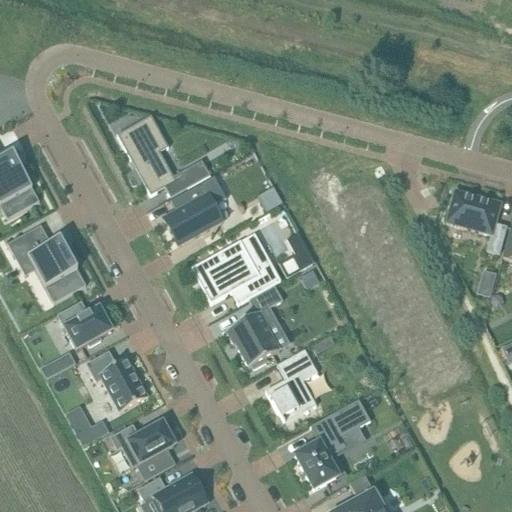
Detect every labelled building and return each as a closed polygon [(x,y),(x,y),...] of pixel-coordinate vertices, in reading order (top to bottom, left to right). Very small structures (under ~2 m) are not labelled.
[(138,126),(116,138),(134,169),(139,166),(148,183),(143,186),(150,199),(164,191),(176,184),(173,180),(160,155),(168,150),(158,132),(146,139),(138,126)] [(0,210),(7,223),(39,205),(16,164),(12,157),(3,162),(1,163),(0,161),(0,210)] [(206,161),(180,175),(188,190),(214,176),(206,161)] [(176,214),(163,221),(178,249),(222,225),(213,209),(226,202),(214,180),(170,204),(176,214)] [(454,194),(446,226),(490,238),(486,254),(499,257),(507,230),(495,227),(501,206),(454,194)] [(40,229),(7,247),(14,261),(24,255),(35,274),(53,307),(86,289),(64,249),(59,241),(50,246),(48,248),(39,231),(41,230),(40,229)] [(511,232),(510,232),(502,261),(511,263),(511,232)] [(268,237),(195,275),(211,305),(230,295),(236,305),(289,278),(268,237)] [(480,285),(477,297),(489,300),(493,289),(480,285)] [(256,317),(225,334),(233,348),(235,347),(248,371),(251,370),(253,373),(266,365),(265,362),(279,354),(266,330),(276,325),(269,312),(282,305),(274,290),(249,304),(256,317)] [(81,305),(57,319),(76,354),(87,347),(89,350),(101,343),(100,341),(111,334),(99,312),(88,318),(81,305)] [(330,340),(313,350),(317,357),(334,347),(330,340)] [(511,345),(501,351),(509,365),(511,362),(511,345)] [(284,384),(265,394),(280,422),(312,405),(314,410),(316,409),(303,385),(317,377),(304,354),(276,369),(284,384)] [(119,416),(147,401),(126,362),(116,368),(108,355),(85,368),(95,387),(101,384),(119,416)] [(53,367),(41,374),(46,383),(58,376),(53,367)] [(319,445),(294,459),(313,493),(335,482),(341,478),(331,459),(346,450),(341,441),(358,431),(370,424),(358,403),(310,430),(319,445)] [(92,431),(77,439),(83,450),(108,436),(102,425),(92,431)] [(165,454),(174,449),(161,426),(138,439),(132,428),(109,441),(116,454),(120,452),(132,472),(154,460),(165,454)] [(165,454),(154,460),(162,475),(173,469),(165,454)] [(159,481),(137,493),(144,506),(154,501),(159,511),(194,511),(206,506),(204,503),(208,501),(202,490),(198,492),(191,479),(166,493),(159,481)] [(358,503),(341,511),(382,511),(365,479),(349,487),(358,503)]
